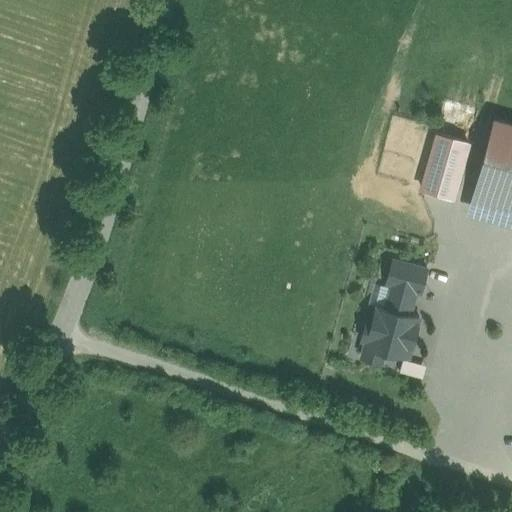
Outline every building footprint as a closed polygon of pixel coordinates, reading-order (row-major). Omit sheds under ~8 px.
[(511,221),(511,122),(494,117),(466,207),(511,221)] [(421,187),(458,196),(472,136),(435,128),(421,187)] [(388,348),(410,353),(433,263),(392,252),(380,300),(372,298),(362,338),(366,339),(362,354),(385,359),(388,348)] [(390,348),(385,360),(400,366),(405,354),(390,348)] [(406,355),(402,368),(424,374),(428,361),(406,355)]
